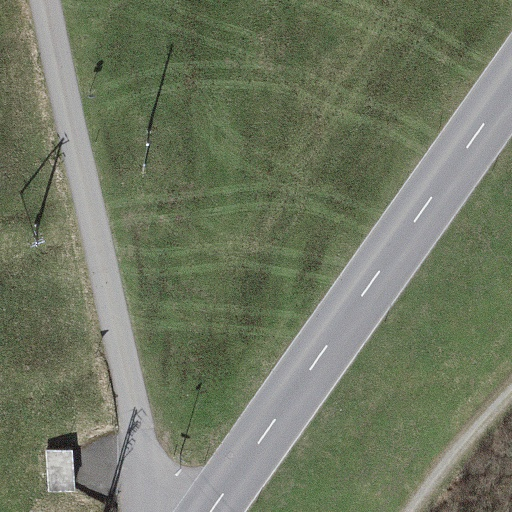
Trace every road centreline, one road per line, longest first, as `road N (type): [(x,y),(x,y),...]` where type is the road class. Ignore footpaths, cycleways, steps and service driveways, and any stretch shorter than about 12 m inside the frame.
road 1 (unclassified): [(156,511),(43,0)]
road 2 (secondary): [(511,85),(210,511)]
